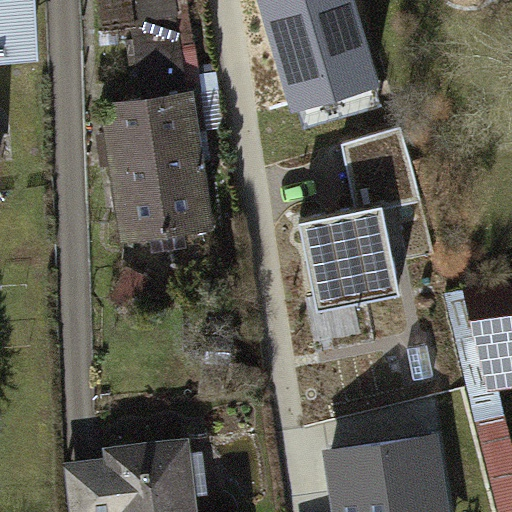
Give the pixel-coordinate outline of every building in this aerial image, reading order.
[(51,0),(0,0),(0,64),(56,61),(51,0)] [(385,76),(361,0),(261,0),(293,104),(385,76)] [(217,89),(115,101),(131,238),(233,227),(217,89)] [(13,113),(0,114),(0,211),(20,210),(13,113)] [(404,290),(387,197),(302,212),(319,305),(404,290)] [(449,511),(442,429),(329,440),(336,511),(449,511)] [(115,458),(74,462),(79,511),(215,511),(208,437),(113,447),(115,458)]
